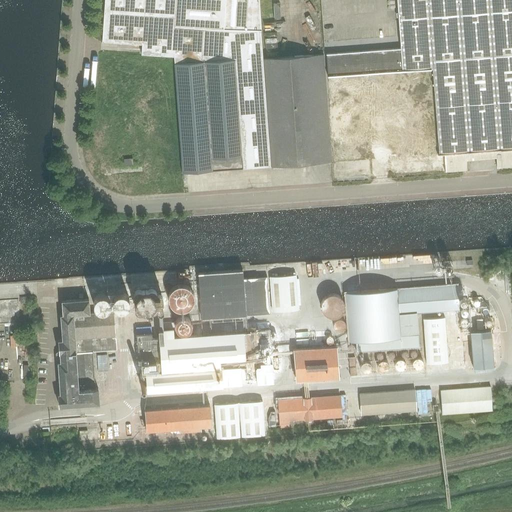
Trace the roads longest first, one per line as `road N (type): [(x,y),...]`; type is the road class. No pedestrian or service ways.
road 1 (unclassified): [(71,162),(89,195),(139,208),(511,181)]
road 2 (unclassified): [(71,162),(79,0)]
